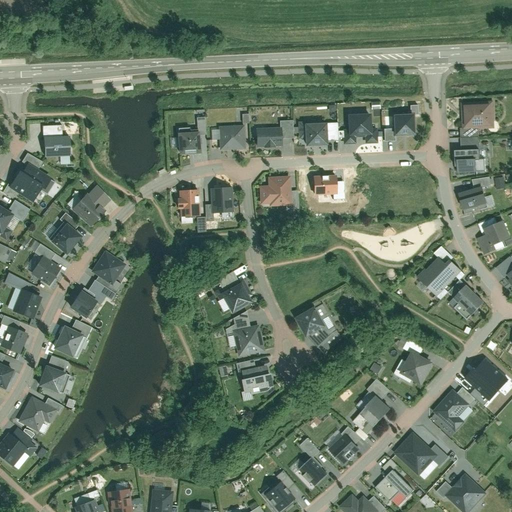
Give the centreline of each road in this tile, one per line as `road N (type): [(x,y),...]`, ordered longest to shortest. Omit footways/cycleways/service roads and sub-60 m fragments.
road 1 (residential): [(0,417),(60,293),(128,206),(198,170),(245,171)]
road 2 (residential): [(508,306),(311,511)]
road 3 (tertiary): [(155,66),(431,54)]
road 4 (residential): [(245,171),(433,156)]
road 5 (residential): [(245,171),(257,267),(290,350)]
road 6 (residential): [(433,156),(460,238),(508,306)]
road 7 (tertiary): [(155,66),(13,74)]
